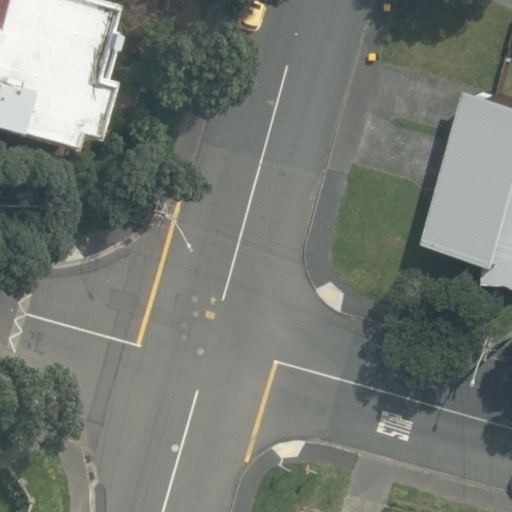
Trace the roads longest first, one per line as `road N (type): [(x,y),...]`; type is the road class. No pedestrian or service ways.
road 1 (secondary): [(308,0),(209,354)]
road 2 (residential): [(209,354),(277,361),(511,427)]
road 3 (residential): [(0,305),(139,345),(209,354)]
road 4 (secondary): [(209,354),(164,511)]
